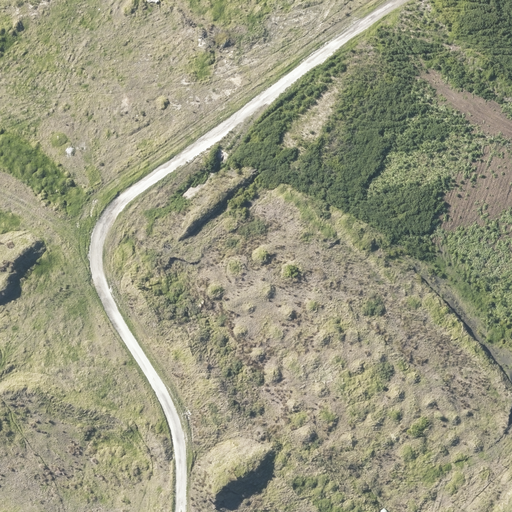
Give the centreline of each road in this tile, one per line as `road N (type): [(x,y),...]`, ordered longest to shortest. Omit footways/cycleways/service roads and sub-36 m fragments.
road 1 (track): [(403,0),(266,86),(97,222),(92,284),(178,417),(182,511)]
road 2 (track): [(92,284),(13,188),(0,186)]
